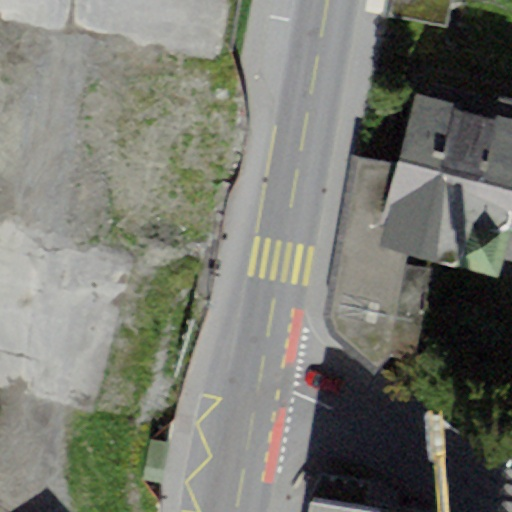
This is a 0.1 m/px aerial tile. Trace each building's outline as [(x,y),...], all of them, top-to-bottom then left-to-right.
[(454,0),(384,0),(381,17),(449,28),(454,0)] [(129,94),(117,231),(240,242),(251,104),(129,94)] [(511,119),(414,94),(397,161),(375,246),(430,260),(498,277),(503,259),(511,261),(511,119)] [(413,359),(430,260),(375,246),(397,161),(351,154),(321,313),(335,341),(374,373),(388,357),(413,359)] [(360,511),(309,502),(307,511),(360,511)]
